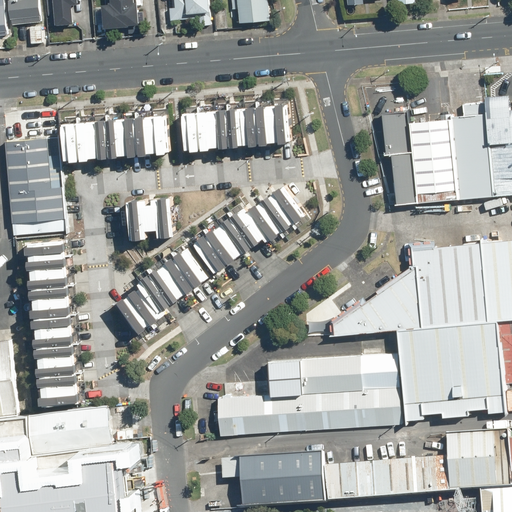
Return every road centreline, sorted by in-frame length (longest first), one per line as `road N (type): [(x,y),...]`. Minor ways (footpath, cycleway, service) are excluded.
road 1 (residential): [(346,161),(97,182),(104,375),(164,394)]
road 2 (residential): [(346,161),(358,211),(351,236),(178,372),(164,394)]
road 3 (secondary): [(0,77),(320,51)]
road 4 (secondary): [(320,51),(511,34)]
